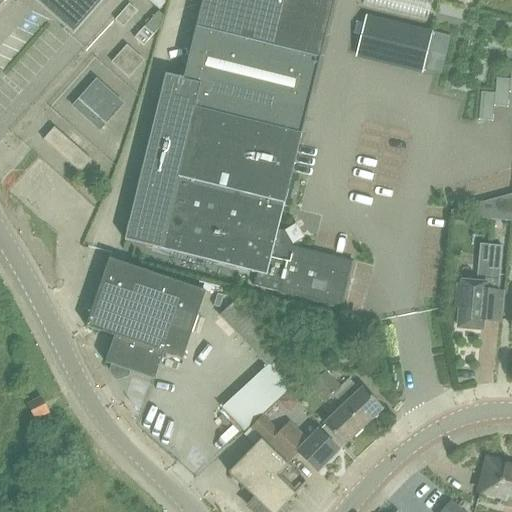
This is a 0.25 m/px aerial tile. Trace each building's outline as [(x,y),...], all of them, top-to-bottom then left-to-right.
[(0,0),(0,6),(5,0),(35,0),(73,33),(101,0),(0,0)] [(277,230),(334,0),(203,0),(184,75),(160,74),(117,247),(159,257),(160,248),(257,272),(254,285),(341,306),(353,260),(291,245),(302,236),(295,225),(285,231),(277,230)] [(354,0),(355,2),(499,38),(508,0),(354,0)] [(136,30),(148,11),(136,4),(125,23),(136,30)] [(158,11),(144,27),(135,37),(143,45),(153,34),(159,28),(163,16),(158,11)] [(366,15),(355,57),(422,73),(423,72),(442,76),(451,38),(432,33),(433,31),(366,15)] [(113,61),(129,76),(143,60),(127,45),(113,61)] [(496,78),(495,92),(494,105),(508,107),(509,91),(510,81),(496,78)] [(73,106),(100,129),(123,103),(97,79),(73,106)] [(481,92),(479,119),(493,121),(495,92),(481,92)] [(73,143),(65,136),(54,126),(43,139),(80,171),(91,159),(73,143)] [(511,192),(495,197),(493,218),(511,220),(511,207),(511,192)] [(459,327),(481,329),(484,300),(497,301),(502,245),(480,243),(476,282),(463,281),(463,284),(459,284),(457,307),(461,308),(459,327)] [(206,291),(110,258),(86,326),(115,336),(106,362),(155,379),(164,352),(183,359),(206,291)] [(360,377),(386,373),(383,348),(356,352),(360,377)] [(332,395),(333,395),(343,407),(362,427),(382,408),(363,388),(361,390),(349,378),(341,386),(331,375),(333,373),(329,369),(327,370),(315,357),(306,367),(317,379),(332,395)] [(324,403),(332,395),(317,379),(309,387),(324,403)] [(35,418),(49,411),(42,397),(28,404),(35,418)] [(344,444),(362,427),(343,407),(325,424),(344,444)] [(262,437),(287,462),(289,463),(299,452),(318,470),(338,449),(318,430),(308,440),(289,422),(280,432),(262,415),(250,426),(262,437)] [(249,506),(256,511),(288,511),(292,508),(286,504),(307,482),(261,438),(229,472),(256,498),(249,506)] [(511,465),(488,459),(480,491),(505,498),(503,505),(511,507),(511,465)] [(440,511),(464,511),(450,500),(440,511)]
